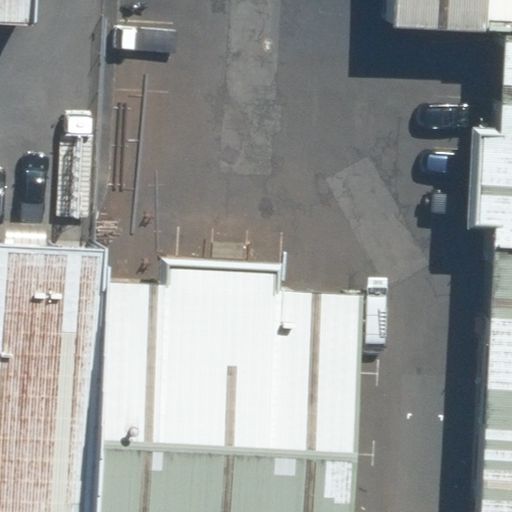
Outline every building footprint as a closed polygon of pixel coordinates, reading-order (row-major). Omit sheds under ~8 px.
[(0,0),(0,12),(27,14),(27,0),(0,0)] [(511,13),(511,0),(380,0),(380,7),(493,13),(511,13)] [(477,207),(477,224),(511,225),(511,13),(493,13),(488,115),(462,114),(457,206),(477,207)] [(88,511),(98,271),(97,226),(0,224),(0,511),(88,511)] [(460,511),(511,511),(511,225),(477,224),(460,511)] [(88,511),(335,511),(348,290),(98,271),(88,511)]
